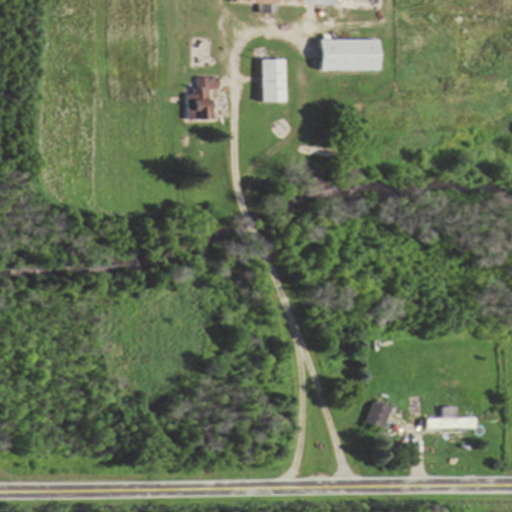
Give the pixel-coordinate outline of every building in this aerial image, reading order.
[(377,71),(377,40),(318,40),(318,71),(377,71)] [(285,60),(261,60),(261,102),(285,102),(285,60)] [(187,94),(187,121),(212,121),(212,91),(218,91),(218,78),(197,78),(197,94),(187,94)] [(391,409),(372,402),(364,424),(384,431),(391,409)] [(474,430),(474,420),(425,420),(425,430),(474,430)]
